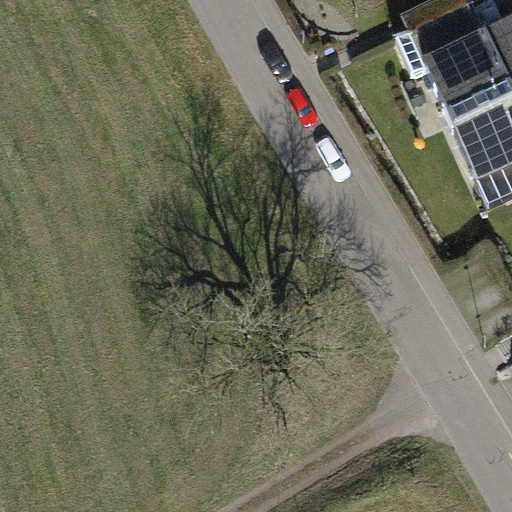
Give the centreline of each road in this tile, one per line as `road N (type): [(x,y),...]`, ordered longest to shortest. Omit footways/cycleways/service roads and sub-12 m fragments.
road 1 (residential): [(230,0),(511,473)]
road 2 (track): [(459,388),(239,511)]
